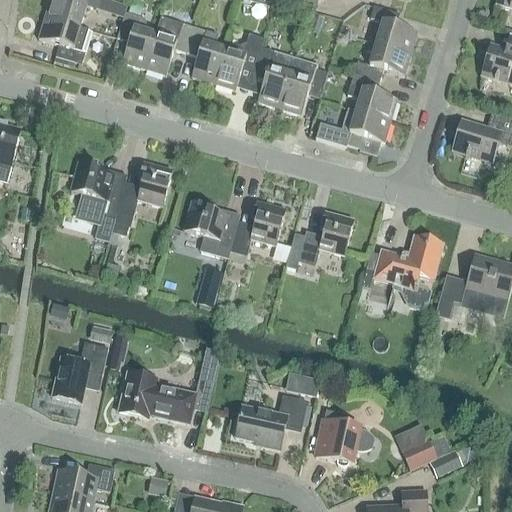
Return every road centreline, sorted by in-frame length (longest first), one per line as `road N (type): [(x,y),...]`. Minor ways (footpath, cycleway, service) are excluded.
road 1 (residential): [(405,196),(0,85)]
road 2 (residential): [(312,511),(279,487),(47,435),(6,415)]
road 3 (residential): [(465,0),(405,196)]
